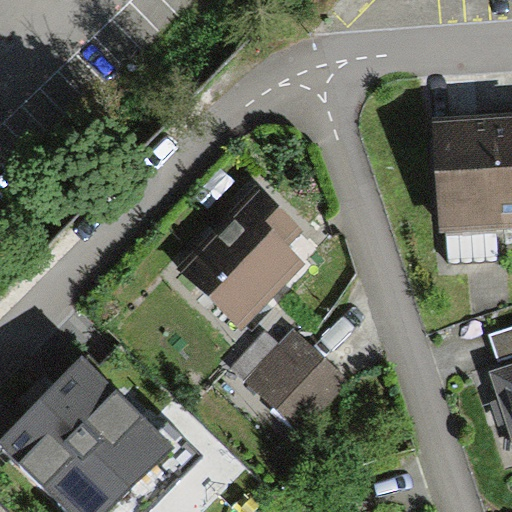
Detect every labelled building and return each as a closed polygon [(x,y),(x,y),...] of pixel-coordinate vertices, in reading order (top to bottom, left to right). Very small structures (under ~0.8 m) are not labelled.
[(511,130),(433,132),(436,259),(511,257),(511,130)] [(298,222),(260,187),(180,271),(242,330),(306,264),(287,246),(305,228),(298,222)] [(349,379),(297,330),(246,383),(298,432),(349,379)] [(511,367),(486,375),(511,459),(511,367)] [(79,372),(0,445),(0,458),(50,511),(85,511),(152,450),(79,372)]
